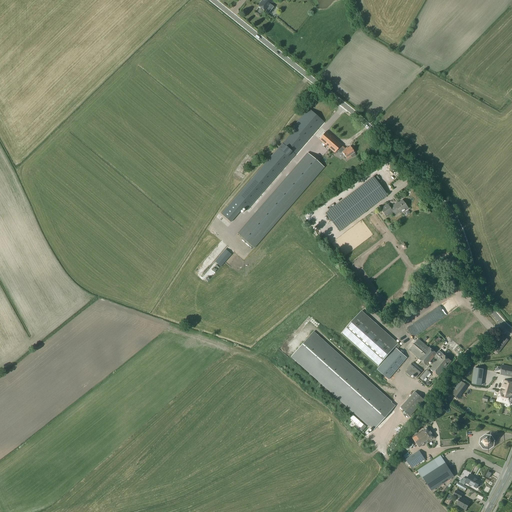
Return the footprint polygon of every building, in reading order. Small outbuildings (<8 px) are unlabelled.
[(270,0),(262,0),(258,6),(265,12),(266,11),(270,14),(275,7),(271,4),(273,2),(270,0)] [(294,131),(221,214),(231,223),(243,208),(247,211),(324,122),(309,109),(291,129),(294,131)] [(346,150),(326,132),(319,140),(336,155),(337,152),(340,155),(342,153),(347,160),(351,157),(353,158),(355,156),(355,155),(354,153),(355,153),(350,147),(346,150)] [(237,234),(254,248),(324,168),(307,153),(237,234)] [(388,196),(373,177),(325,213),(340,232),(369,210),(369,211),(371,210),(371,209),(378,203),(379,204),(381,202),(381,201),(388,196)] [(393,212),(395,215),(399,212),(400,214),(408,208),(402,201),(397,204),(396,203),(390,208),(387,204),(380,209),(386,217),(393,212)] [(206,256),(194,271),(199,276),(218,252),(216,250),(219,245),(221,247),(224,244),(219,240),(206,257),(206,256)] [(398,246),(402,252),(407,249),(404,243),(398,246)] [(231,255),(225,250),(215,262),(221,267),(231,255)] [(361,311),(341,334),(378,367),(396,346),(398,349),(400,346),(361,311)] [(423,336),(426,340),(440,329),(437,324),(423,336)] [(291,356),(373,430),(395,406),(313,333),(291,356)] [(494,350),(499,353),(508,341),(503,338),(494,350)] [(427,366),(434,358),(438,361),(430,369),(439,377),(451,362),(443,355),(440,358),(436,355),(437,354),(429,348),(418,340),(409,351),(419,359),(419,360),(427,366)] [(377,370),(389,380),(407,358),(395,348),(377,370)] [(483,361),(483,371),(496,371),(496,360),(483,361)] [(417,379),(423,371),(413,362),(406,370),(417,379)] [(511,367),(502,366),(500,375),(511,377),(511,367)] [(476,369),(474,386),(480,387),(482,370),(476,369)] [(488,379),(485,391),(479,389),(477,394),(493,398),(497,382),(488,379)] [(500,391),(497,402),(510,405),(511,399),(511,383),(503,381),(500,391)] [(463,384),(454,396),(458,399),(467,387),(463,384)] [(415,392),(401,408),(410,417),(424,401),(415,392)] [(428,428),(412,438),(419,448),(435,438),(428,428)] [(483,440),(482,444),(484,447),(488,447),(491,445),(492,442),(490,439),(486,438),(483,440)] [(419,451),(406,460),(411,468),(424,459),(419,451)] [(440,456),(417,471),(423,479),(432,492),(454,477),(440,456)] [(470,475),(465,483),(472,487),(472,486),(477,489),(478,487),(479,487),(480,485),(480,484),(481,482),(473,478),(474,477),(470,475)] [(458,483),(456,486),(464,491),(466,487),(458,483)] [(456,491),(453,496),(460,499),(456,505),(466,511),(470,503),(461,498),(463,495),(456,491)]
